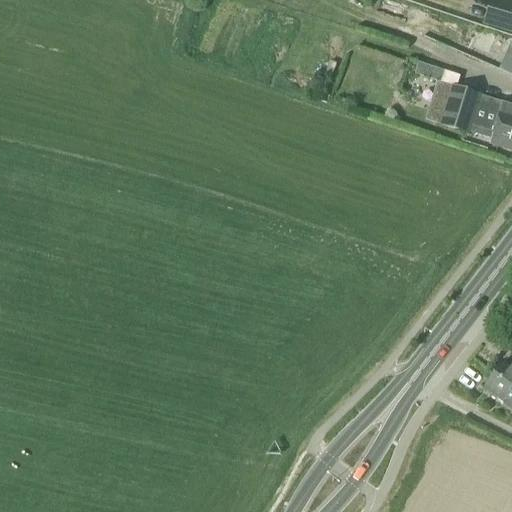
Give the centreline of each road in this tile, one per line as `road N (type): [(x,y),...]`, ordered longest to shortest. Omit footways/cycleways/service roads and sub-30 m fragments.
road 1 (primary): [(433,352),(326,460),(292,511)]
road 2 (primary): [(326,511),(378,448),(433,352)]
road 3 (primary): [(433,352),(511,249)]
